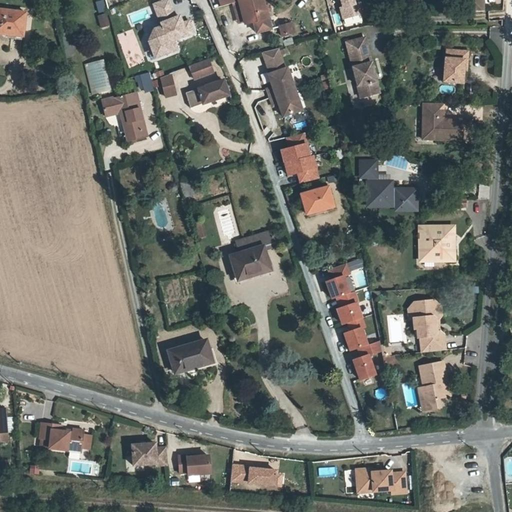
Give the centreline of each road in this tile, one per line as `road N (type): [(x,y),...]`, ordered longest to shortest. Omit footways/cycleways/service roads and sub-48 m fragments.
road 1 (residential): [(0,373),(224,441),(346,452),(499,436)]
road 2 (track): [(111,182),(162,422)]
